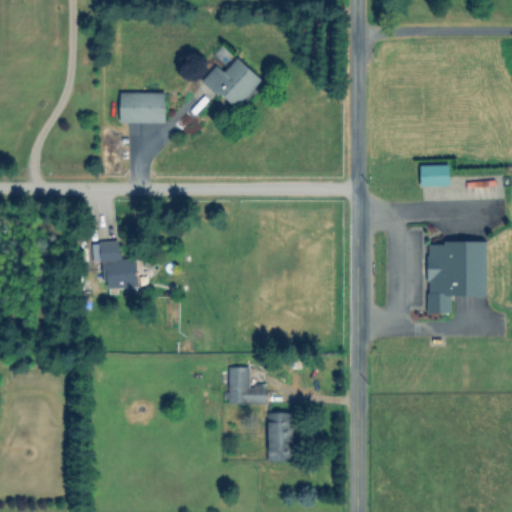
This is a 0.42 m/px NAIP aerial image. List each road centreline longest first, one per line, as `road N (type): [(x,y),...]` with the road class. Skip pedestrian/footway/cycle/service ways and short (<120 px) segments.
road 1 (tertiary): [(357,511),(355,0)]
road 2 (residential): [(357,189),(0,188)]
road 3 (residential): [(355,32),(511,34)]
